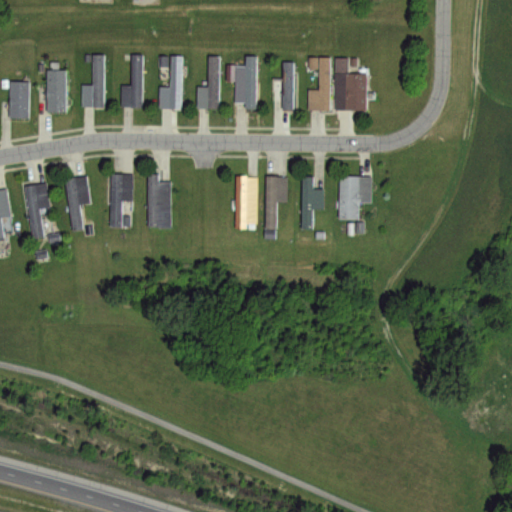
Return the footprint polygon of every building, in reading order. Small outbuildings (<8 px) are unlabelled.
[(258,55),(258,107),(247,107),(247,101),(236,101),(236,80),(229,80),(228,64),(245,63),(245,54),(258,55)] [(95,55),(105,55),(105,107),(82,107),(82,85),(95,85),(95,55)] [(133,55),(142,56),(142,107),(122,107),(122,85),(133,85),(133,55)] [(172,55),(183,56),(182,109),(160,108),(161,86),(171,87),(172,55)] [(210,56),(220,56),(220,108),(197,108),(198,86),(209,86),(210,56)] [(310,57),(332,58),(331,110),(310,109),(310,89),(319,89),(319,69),(310,68),(310,57)] [(337,58),(358,58),(358,74),(369,74),(368,113),(336,112),(337,58)] [(285,61),(295,61),(295,109),(283,109),(283,102),(274,102),(274,78),(285,78),(285,61)] [(48,69),(66,69),(66,112),(48,112),(48,69)] [(11,81),(30,82),(29,119),(11,119),(11,81)] [(112,174),(134,174),(133,200),(123,200),(122,227),(110,226),(112,174)] [(66,178),(88,175),(92,203),(80,205),(84,228),(73,230),(66,178)] [(149,175),(160,175),(160,182),(173,182),(173,228),(149,228),(149,175)] [(237,176),(249,176),(249,178),(258,178),(258,224),(248,224),(248,229),(237,228),(237,176)] [(268,176),(289,176),(289,203),(278,203),(278,229),(267,229),(268,176)] [(341,176),(373,176),(373,203),(361,203),(361,220),(341,220),(341,176)] [(305,177),(315,177),(315,189),(326,189),(326,209),(314,209),(314,228),(304,228),(305,177)] [(25,186),(48,182),(52,207),(41,209),(46,237),(34,239),(25,186)] [(0,189),(8,188),(13,217),(1,219),(4,236),(0,236),(0,189)]
